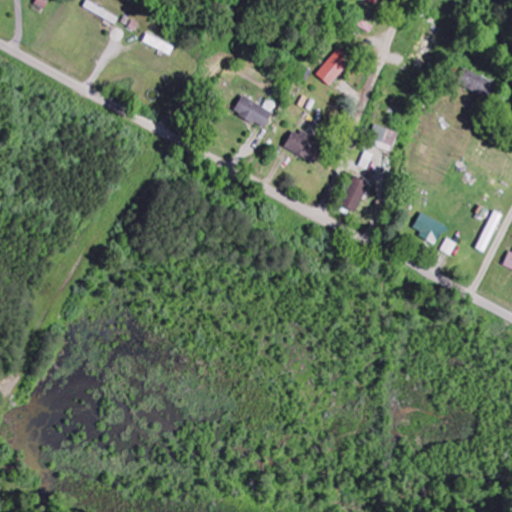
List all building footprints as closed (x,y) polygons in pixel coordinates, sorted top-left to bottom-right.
[(379,8),(381,0),(367,0),(367,3),(379,8)] [(355,61),(341,49),(318,75),(332,87),(355,61)] [(236,115),(268,128),(275,111),(243,98),(236,115)] [(371,147),(395,153),(400,133),(376,127),(371,147)] [(286,148),(316,166),(327,147),(298,129),(286,148)] [(360,213),(369,184),(353,179),(344,208),(360,213)] [(504,215),(496,211),(479,251),(488,254),(504,215)] [(413,231),(438,245),(448,227),(423,213),(413,231)]
